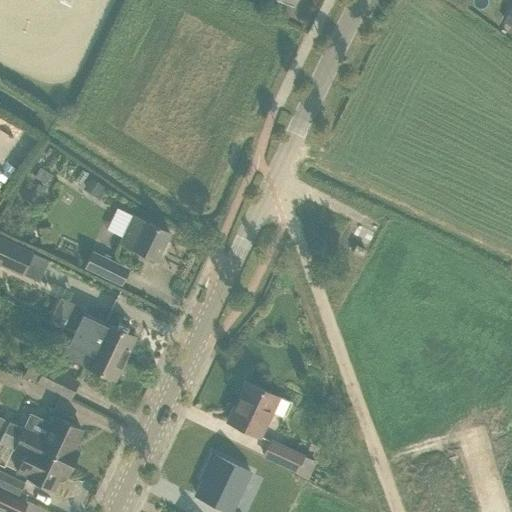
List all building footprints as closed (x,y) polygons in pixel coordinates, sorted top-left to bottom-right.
[(37,76),(55,87),(106,0),(30,0),(0,51),(0,52),(25,67),(28,62),(41,69),(37,76)] [(40,167),(34,177),(46,183),(51,173),(40,167)] [(116,207),(106,229),(121,237),(119,242),(155,260),(169,232),(132,215),(116,207)] [(0,266),(22,276),(32,254),(0,240),(0,266)] [(352,252),(362,257),(365,251),(355,246),(352,252)] [(92,250),(83,267),(104,277),(113,260),(92,250)] [(73,308),(63,328),(72,333),(124,358),(134,336),(116,328),(105,323),(83,313),(73,308)] [(72,333),(62,353),(85,364),(85,365),(96,370),(114,379),(124,358),(72,333)] [(49,369),(52,363),(34,354),(23,374),(70,397),(77,383),(49,369)] [(230,415),(227,421),(259,436),(278,396),(246,381),(235,403),(239,405),(234,417),(230,415)] [(8,420),(3,431),(19,439),(73,464),(81,447),(78,443),(74,441),(80,429),(62,420),(55,417),(52,424),(30,414),(24,428),(8,420)] [(3,432),(0,437),(0,443),(14,450),(23,455),(16,471),(28,476),(27,478),(51,490),(56,480),(58,481),(59,479),(57,478),(59,473),(65,476),(64,478),(66,478),(73,464),(19,439),(3,431),(3,432)] [(295,472),(308,478),(315,462),(270,441),(263,455),(296,470),(295,472)] [(196,496),(214,504),(230,511),(250,472),(211,454),(203,470),(207,472),(196,496)] [(0,486),(18,495),(24,483),(0,471),(0,486)] [(0,511),(21,511),(26,502),(0,490),(0,511)]
